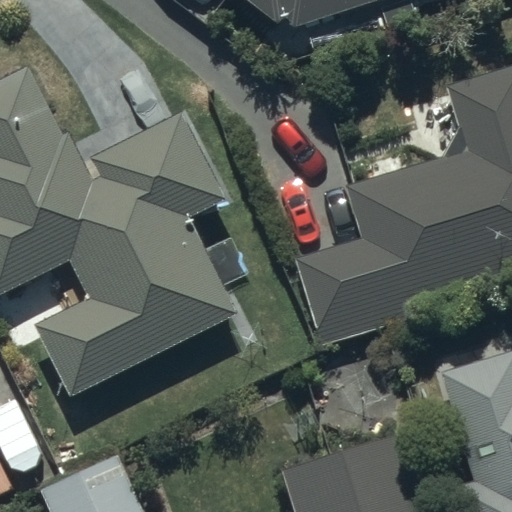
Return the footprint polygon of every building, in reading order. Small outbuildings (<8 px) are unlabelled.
[(287,21),(294,27),(387,0),(250,0),(282,27),(287,21)] [(0,299),(72,262),(92,300),(39,328),(75,399),(240,314),(192,221),(227,203),(182,115),(88,164),(74,137),(67,140),(32,71),(0,87),(0,299)] [(364,241),(297,263),(326,348),(411,318),(407,309),(511,272),(511,72),(451,87),(467,155),(349,188),(364,241)] [(511,511),(511,353),(446,373),(479,484),(456,491),(462,511),(511,511)] [(426,511),(404,439),(286,475),(296,511),(426,511)] [(139,511),(115,458),(40,493),(49,511),(139,511)]
